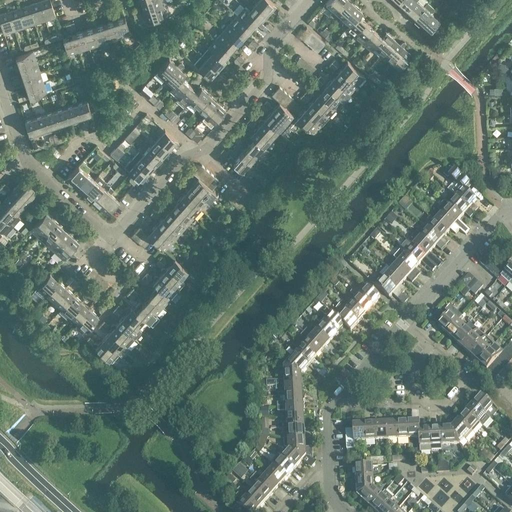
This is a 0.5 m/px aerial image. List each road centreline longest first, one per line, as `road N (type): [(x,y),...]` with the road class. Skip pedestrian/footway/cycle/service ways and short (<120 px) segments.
road 1 (residential): [(201,154),(268,81),(270,48),(313,0)]
road 2 (residential): [(402,328),(511,209)]
